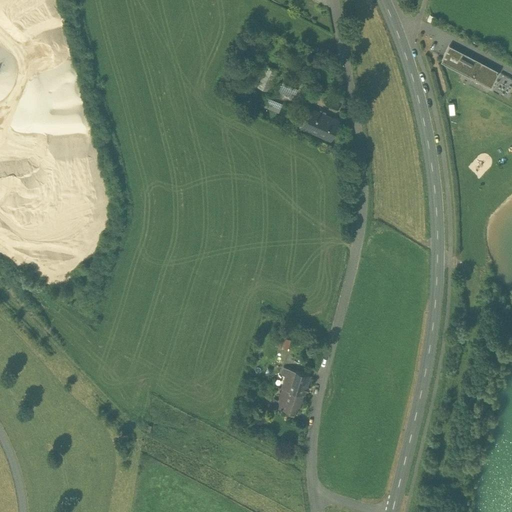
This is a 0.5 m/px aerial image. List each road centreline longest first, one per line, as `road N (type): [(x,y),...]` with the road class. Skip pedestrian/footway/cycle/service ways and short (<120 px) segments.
road 1 (tertiary): [(391,511),(430,344),(437,256),(420,104),(383,0)]
road 2 (residential): [(335,0),(363,215),(314,427),(312,491)]
